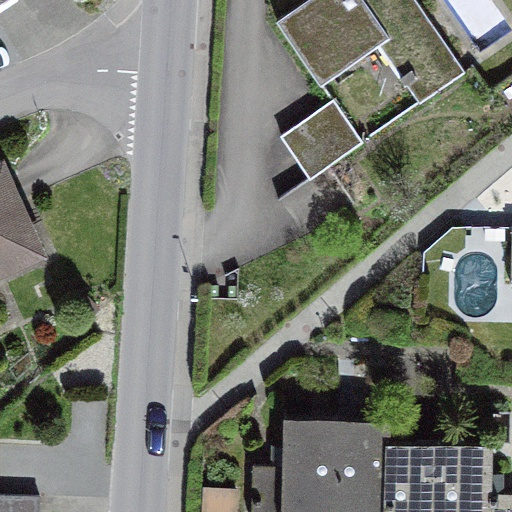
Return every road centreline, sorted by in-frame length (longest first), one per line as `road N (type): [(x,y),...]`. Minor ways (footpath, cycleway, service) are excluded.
road 1 (tertiary): [(135,511),(164,61)]
road 2 (residential): [(0,100),(83,70),(164,61)]
